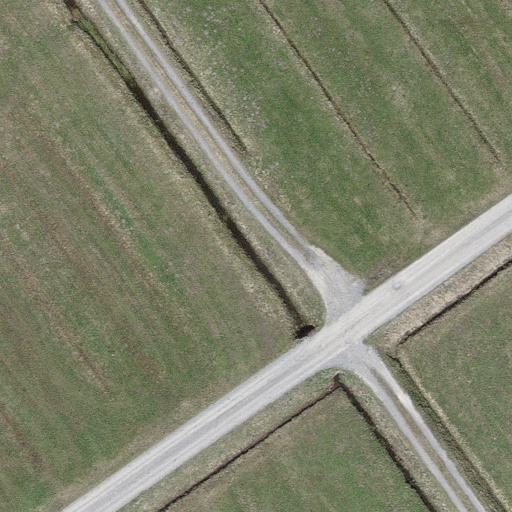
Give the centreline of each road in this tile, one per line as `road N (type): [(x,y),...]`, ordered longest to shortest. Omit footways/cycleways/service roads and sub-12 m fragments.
road 1 (track): [(112,0),(232,170),(301,258),(335,283),(362,330)]
road 2 (track): [(345,342),(107,511)]
road 3 (track): [(345,342),(380,379),(470,511)]
road 4 (track): [(511,224),(345,342)]
